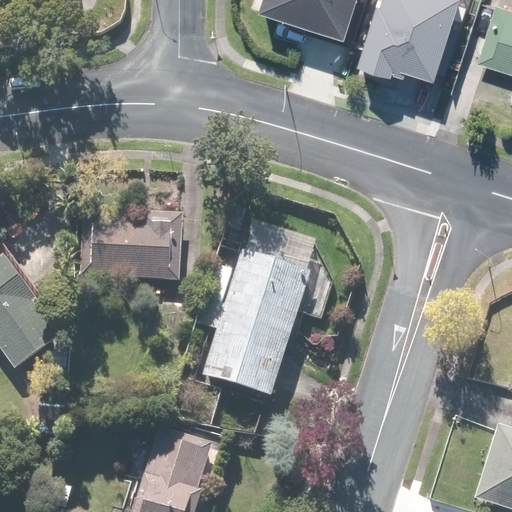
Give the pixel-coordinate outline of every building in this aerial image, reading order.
[(265,0),(265,4),(305,16),(302,27),(356,42),(367,0),(265,0)] [(461,0),(379,0),(360,57),(406,71),(410,58),(441,68),(461,0)] [(511,0),(494,0),(478,61),(511,70),(511,0)] [(317,249),(320,238),(248,220),(252,208),(235,205),(224,247),(234,250),(230,270),(216,266),(201,324),(218,329),(206,375),(279,394),(300,314),(324,320),(336,276),(317,249)] [(188,212),(84,206),(80,277),(184,282),(188,212)] [(0,244),(0,352),(4,349),(20,370),(69,332),(16,265),(23,260),(7,239),(0,244)] [(204,511),(223,434),(163,419),(139,511),(204,511)] [(511,428),(499,425),(476,497),(511,508),(511,428)]
